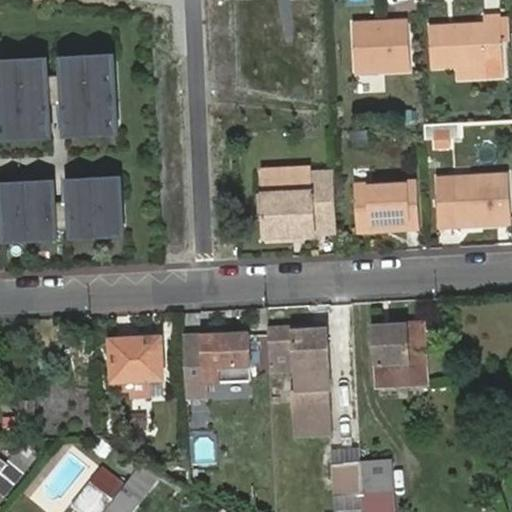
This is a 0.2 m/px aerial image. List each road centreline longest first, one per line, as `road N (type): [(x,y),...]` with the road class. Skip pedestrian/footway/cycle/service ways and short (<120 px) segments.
road 1 (residential): [(203,292),(511,270)]
road 2 (residential): [(193,0),(203,292)]
road 3 (residential): [(0,300),(203,292)]
